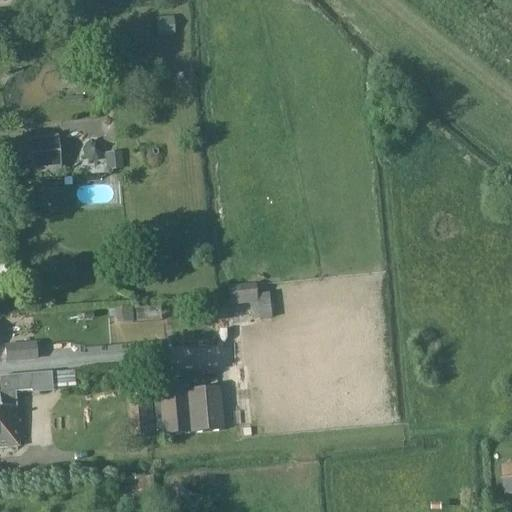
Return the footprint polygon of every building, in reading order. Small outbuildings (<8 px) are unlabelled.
[(157,38),(175,36),(173,17),(155,19),(157,38)] [(99,147),(94,143),(86,144),(82,150),(83,158),(89,162),(97,161),(100,155),(99,147)] [(57,146),(29,149),(31,165),(59,163),(57,146)] [(119,155),(106,156),(107,172),(120,170),(119,155)] [(252,286),(228,289),(229,301),(230,307),(257,304),(259,321),(271,319),(268,294),(256,295),(255,286),(252,286)] [(6,359),(34,357),(33,342),(4,344),(6,359)] [(0,447),(18,446),(14,392),(51,389),(49,374),(0,377),(0,447)] [(187,385),(158,387),(158,395),(162,436),(190,433),(222,430),(218,389),(188,392),(187,385)] [(130,438),(154,436),(150,394),(126,396),(130,438)]
